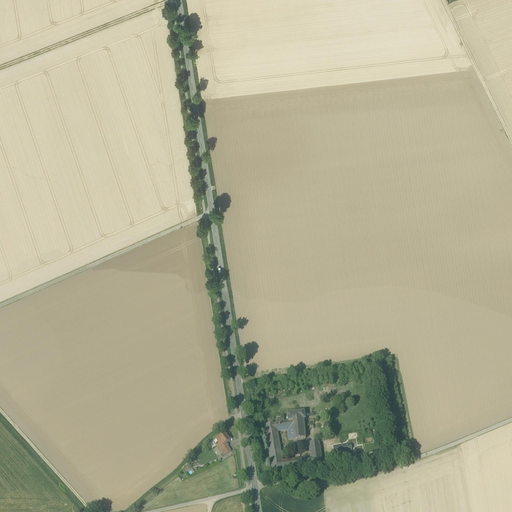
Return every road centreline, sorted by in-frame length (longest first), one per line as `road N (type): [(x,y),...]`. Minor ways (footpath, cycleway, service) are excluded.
road 1 (secondary): [(254,487),(178,0)]
road 2 (unclassified): [(254,487),(340,482),(511,420)]
road 3 (track): [(172,0),(0,67)]
road 4 (track): [(511,141),(444,0)]
road 5 (track): [(0,412),(89,511)]
